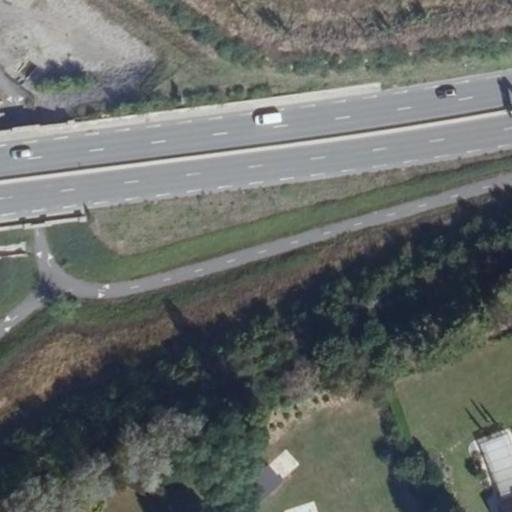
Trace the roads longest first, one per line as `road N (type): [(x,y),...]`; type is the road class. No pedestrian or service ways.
road 1 (primary): [(511,90),(0,162)]
road 2 (primary): [(0,198),(511,129)]
